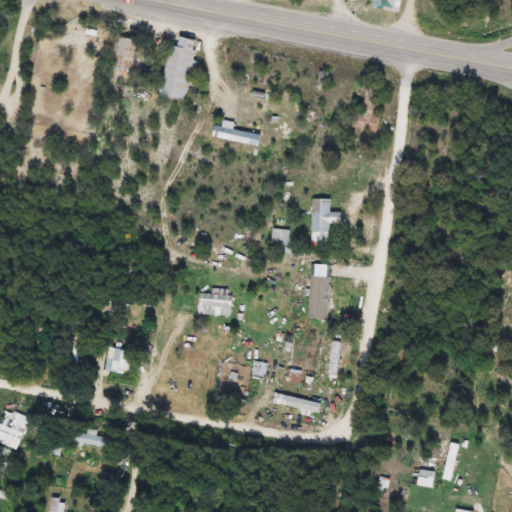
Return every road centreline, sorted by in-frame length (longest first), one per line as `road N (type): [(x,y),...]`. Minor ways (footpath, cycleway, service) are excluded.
road 1 (residential): [(141,407),(166,280),(171,193),(217,87),(216,10)]
road 2 (residential): [(351,443),(410,44)]
road 3 (residential): [(351,443),(0,379)]
road 4 (primary): [(511,63),(162,0)]
